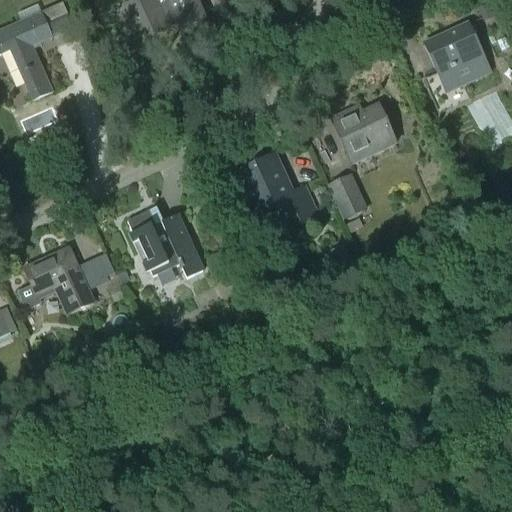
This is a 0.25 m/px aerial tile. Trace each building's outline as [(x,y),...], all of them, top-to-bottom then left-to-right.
[(141,0),(131,5),(137,18),(129,22),(139,44),(169,31),(167,27),(177,22),(181,30),(204,20),(195,0),(141,0)] [(486,6),(478,10),(483,23),(492,19),(486,6)] [(52,95),(32,49),(52,40),(41,15),(0,32),(0,57),(9,53),(32,104),(52,95)] [(423,47),(437,75),(446,95),(490,75),(468,26),(423,47)] [(383,117),(381,118),(377,108),(333,128),(350,166),(394,146),(386,129),(388,128),(390,124),(387,119),(383,117)] [(276,172),(280,170),(274,156),(236,173),(237,176),(234,177),(240,189),(242,187),(254,212),(258,210),(263,220),(256,224),(264,221),(265,223),(277,217),(276,215),(291,208),(303,233),(317,226),(315,221),(316,220),(302,189),(287,196),(276,172)] [(350,179),(328,189),(343,222),(365,212),(350,179)] [(126,224),(132,236),(151,280),(179,267),(185,282),(202,274),(176,219),(160,226),(161,229),(156,232),(148,214),(126,224)] [(358,222),(345,228),(350,236),(362,230),(358,222)] [(68,251),(22,272),(31,290),(18,296),(25,312),(39,306),(37,303),(59,293),(70,317),(93,306),(83,285),(91,282),(84,267),(76,270),(68,251)] [(123,271),(115,275),(121,286),(129,283),(123,271)] [(8,311),(0,312),(0,335),(14,332),(8,311)]
